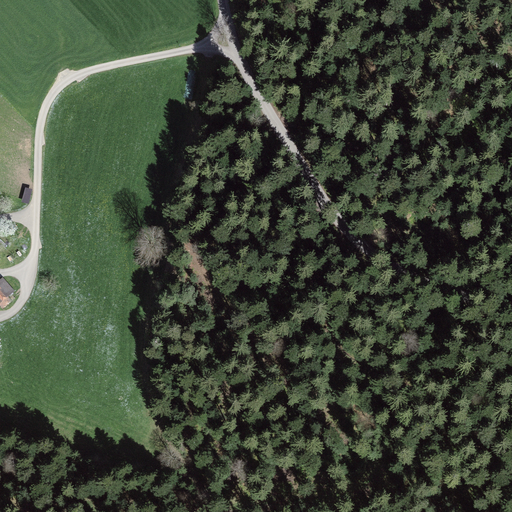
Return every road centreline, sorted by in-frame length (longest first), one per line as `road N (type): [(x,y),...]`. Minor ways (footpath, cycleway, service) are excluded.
road 1 (unclassified): [(511,308),(434,284),(348,242),(237,58),(223,0)]
road 2 (track): [(229,39),(77,74),(53,93),(40,126),(31,279),(20,307),(0,321)]
road 3 (track): [(267,115),(413,164),(511,159)]
